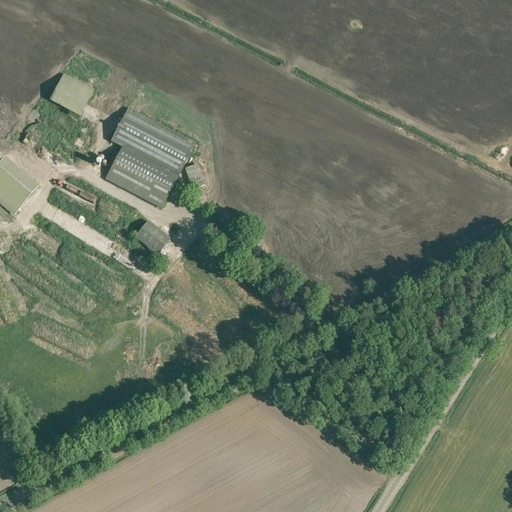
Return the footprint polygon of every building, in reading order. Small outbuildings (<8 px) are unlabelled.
[(51,100),(80,116),(93,91),(64,76),(51,100)] [(15,116),(24,105),(17,99),(8,110),(15,116)] [(195,144),(128,109),(111,142),(122,148),(113,165),(108,163),(107,166),(111,168),(105,180),(161,209),(195,144)] [(3,160),(0,163),(0,202),(14,215),(36,189),(3,160)] [(201,165),(191,168),(193,174),(203,171),(201,165)] [(170,239),(148,222),(135,238),(157,256),(170,239)]
